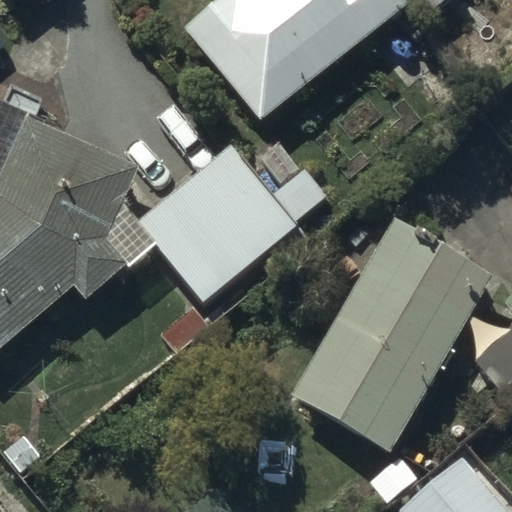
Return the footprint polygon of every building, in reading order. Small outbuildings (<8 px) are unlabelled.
[(410,4),(407,0),(220,0),(182,31),(259,127),(410,4)] [(135,170),(0,110),(0,354),(73,293),(86,307),(129,271),(104,242),(135,170)] [(295,228),(229,149),(137,226),(203,305),(295,228)] [(492,281),(393,223),(291,395),(390,453),(492,281)] [(511,295),(502,304),(511,316),(511,295)] [(506,511),(462,458),(396,511),(506,511)]
